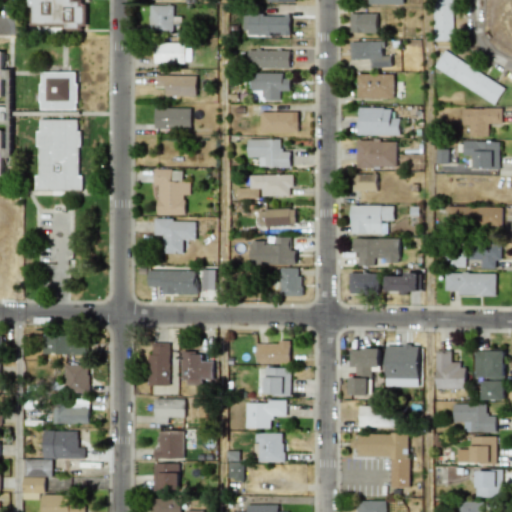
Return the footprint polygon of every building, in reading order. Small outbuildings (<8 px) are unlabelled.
[(73,1),(73,0),(27,0),(27,26),(61,26),(61,30),(80,30),(80,22),(87,22),(87,2),(73,1)] [(453,41),(452,0),(433,0),(434,41),(453,41)] [(149,5),(149,33),(173,34),(173,5),(149,5)] [(377,32),(376,13),(349,13),(350,33),(377,32)] [(245,36),(269,36),(269,33),(290,33),(290,15),(245,15),(245,36)] [(382,41),(350,42),(350,59),(370,58),(370,69),(392,68),(392,55),(382,55),(382,41)] [(185,43),(154,42),(154,63),(184,63),(185,43)] [(290,50),(247,50),(247,68),(290,68),(290,50)] [(495,104),(505,87),(444,51),(434,68),(495,104)] [(77,110),(77,72),(40,72),(40,110),(77,110)] [(289,91),(289,73),(251,73),(251,90),(263,90),(263,100),(280,100),(280,91),(289,91)] [(356,98),(393,99),(393,74),(357,73),(356,98)] [(166,95),(196,96),(196,76),(156,75),(156,86),(166,86),(166,95)] [(0,123),(7,124),(8,105),(0,105),(0,123)] [(154,128),(190,129),(191,108),(155,107),(154,128)] [(399,135),(399,118),(390,118),(390,108),(357,108),(357,135),(399,135)] [(502,108),(462,108),(462,125),(469,125),(469,136),(488,136),(488,124),(501,124),(502,108)] [(297,111),(260,112),(260,132),(298,131),(297,111)] [(79,190),(79,119),(37,120),(37,190),(79,190)] [(281,139),(247,139),(247,157),(258,157),(258,168),(291,167),(290,152),(281,152),(281,139)] [(396,141),(356,140),(356,167),(396,168),(396,141)] [(500,141),(463,141),(463,155),(474,155),(474,168),(499,168),(500,141)] [(184,215),(185,194),(190,194),(190,182),(182,182),(183,170),(155,169),(154,184),(158,185),(157,214),(184,215)] [(377,174),(356,173),(355,190),(376,191),(377,174)] [(292,174),(250,174),(250,188),(236,188),(236,198),(260,198),(260,195),(292,195),(292,174)] [(387,234),(387,220),(394,220),(394,205),(351,205),(351,233),(387,234)] [(502,226),(502,207),(448,206),(447,225),(502,226)] [(259,209),(259,225),(295,225),(295,208),(259,209)] [(154,235),(163,235),(162,253),(183,253),(183,240),(195,240),(195,220),(154,219),(154,235)] [(296,250),(291,250),(291,236),(275,237),(275,244),(265,244),(265,240),(250,241),(250,265),(296,264),(296,250)] [(399,262),(400,239),(354,238),(354,253),(358,253),(358,266),(375,266),(375,258),(385,258),(385,262),(399,262)] [(500,242),(469,242),(469,259),(481,259),(481,268),(500,268),(500,242)] [(465,255),(445,255),(445,266),(465,267),(465,255)] [(280,295),(300,296),(301,268),(280,267),(280,295)] [(162,294),(197,294),(197,270),(149,270),(148,286),(162,286),(162,294)] [(349,293),(379,293),(379,273),(349,273),(349,293)] [(495,295),(496,273),(445,273),(445,291),(458,291),(458,295),(495,295)] [(420,275),(386,274),(386,292),(409,293),(409,291),(420,291),(420,275)] [(43,354),(85,354),(85,335),(42,336),(43,354)] [(256,363),(289,363),(290,340),(278,340),(278,344),(256,344),(256,363)] [(170,343),(152,342),(152,354),(148,354),(148,385),(169,385),(170,343)] [(385,378),(418,379),(419,346),(386,345),(385,378)] [(350,395),(368,395),(368,377),(372,377),(372,366),(380,366),(380,348),(349,348),(349,367),(356,367),(356,377),(350,377),(350,395)] [(436,389),(464,388),(464,362),(451,362),(451,350),(435,350),(436,389)] [(474,377),(505,377),(504,350),(474,351),(474,377)] [(214,361),(201,361),(202,352),(183,352),(182,384),(213,385),(214,361)] [(89,392),(88,364),(64,364),(64,393),(89,392)] [(290,395),(291,368),(265,367),(264,394),(290,395)] [(504,400),(505,381),(482,380),(482,400),(504,400)] [(168,423),(168,417),(184,417),(185,399),(155,398),(154,423),(168,423)] [(88,400),(53,401),(53,423),(89,423),(88,400)] [(246,427),(272,428),(272,416),(286,416),(286,402),(247,401),(246,427)] [(496,416),(487,416),(487,404),(454,403),(453,422),(464,422),(463,431),(495,432),(496,416)] [(359,426),(395,427),(396,407),(359,406),(359,426)] [(77,447),(77,431),(44,430),(43,457),(84,459),(84,447),(77,447)] [(184,458),(183,430),(158,430),(158,447),(154,447),(154,459),(184,458)] [(283,462),(284,433),(256,432),(256,442),(259,442),(258,462),(283,462)] [(390,488),(409,488),(408,433),(357,433),(357,448),(358,448),(358,456),(390,456),(390,488)] [(497,436),(471,436),(470,463),(496,463),(497,436)] [(24,476),(52,477),(52,460),(25,459),(24,476)] [(242,462),(228,462),(229,479),(243,478),(242,462)] [(154,491),(180,490),(179,463),(153,464),(154,491)] [(502,470),(475,470),(476,497),(502,496),(502,470)] [(23,499),(43,500),(43,477),(23,477),(23,499)] [(41,494),(40,511),(84,511),(85,507),(72,507),(72,495),(41,494)] [(153,511),(181,511),(182,499),(153,499),(153,511)] [(386,511),(386,500),(355,501),(355,511),(386,511)]
